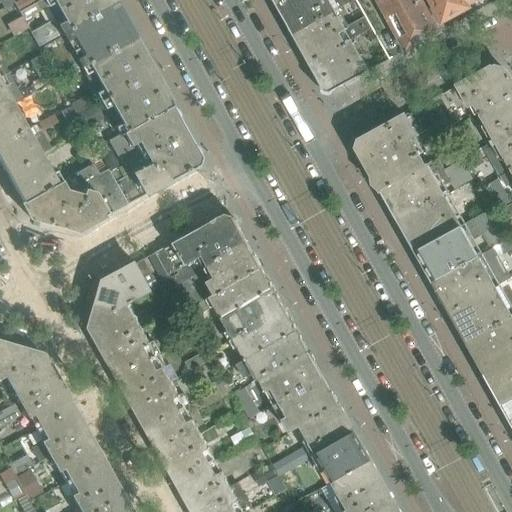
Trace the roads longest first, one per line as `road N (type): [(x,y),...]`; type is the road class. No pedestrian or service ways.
road 1 (secondary): [(511,501),(307,137)]
road 2 (secondary): [(251,171),(441,511)]
road 3 (residential): [(161,511),(34,285)]
road 4 (residential): [(307,137),(508,26)]
road 5 (residential): [(230,182),(34,285)]
road 6 (secondary): [(152,0),(251,171)]
road 7 (secondary): [(307,137),(230,0)]
